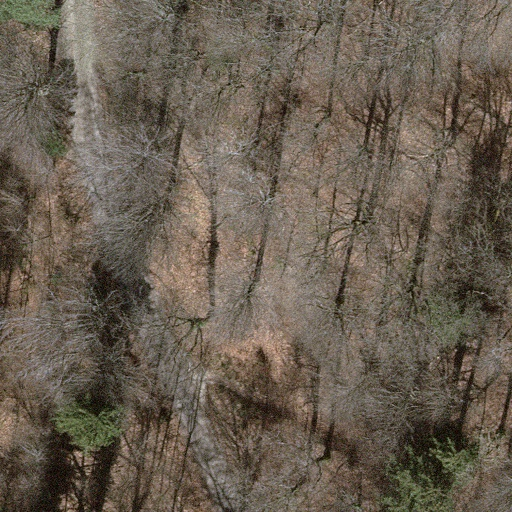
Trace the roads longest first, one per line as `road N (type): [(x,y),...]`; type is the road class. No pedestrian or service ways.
road 1 (track): [(193,398),(98,187),(79,0)]
road 2 (track): [(236,511),(193,398)]
